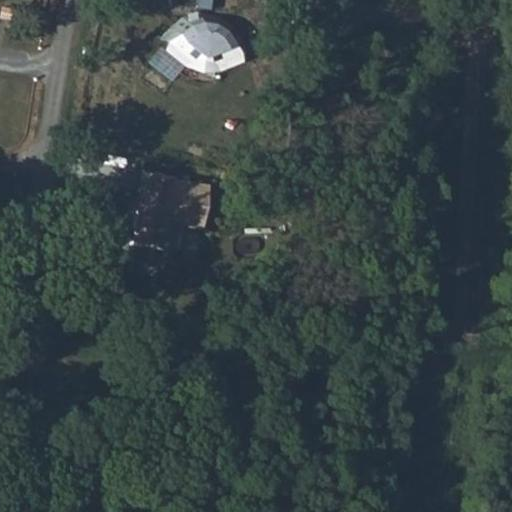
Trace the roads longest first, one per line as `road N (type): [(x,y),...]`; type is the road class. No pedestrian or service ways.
road 1 (residential): [(71,0),(29,364)]
road 2 (track): [(29,364),(347,374)]
road 3 (track): [(347,374),(511,365)]
road 4 (track): [(29,364),(15,511)]
road 5 (track): [(347,374),(386,511)]
